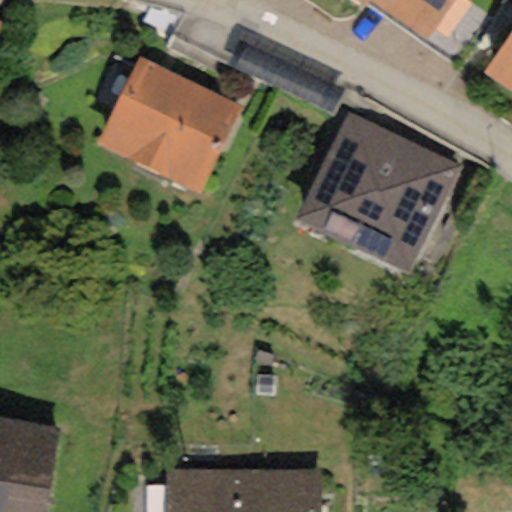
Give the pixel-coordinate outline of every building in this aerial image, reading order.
[(351,0),(363,9),(369,1),(422,40),(452,0),(351,0)] [(511,38),(491,68),(511,82),(511,38)] [(239,106),(137,58),(95,146),(198,194),(239,106)] [(459,169),(346,114),(293,223),(407,278),(459,169)] [(0,511),(43,511),(58,429),(0,419),(0,511)] [(166,473),(166,511),(320,511),(320,472),(166,473)]
